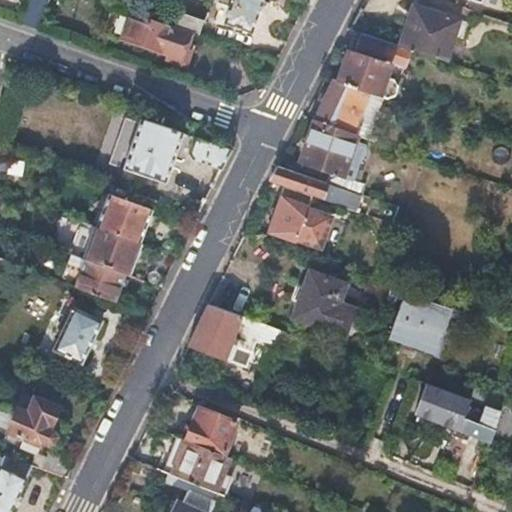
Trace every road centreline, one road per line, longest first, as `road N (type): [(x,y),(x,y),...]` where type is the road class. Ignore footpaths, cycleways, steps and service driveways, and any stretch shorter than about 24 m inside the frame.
road 1 (residential): [(158,374),(502,511)]
road 2 (residential): [(0,36),(272,132)]
road 3 (residential): [(272,132),(158,374)]
road 4 (residential): [(158,374),(90,511)]
road 5 (residential): [(342,0),(272,132)]
